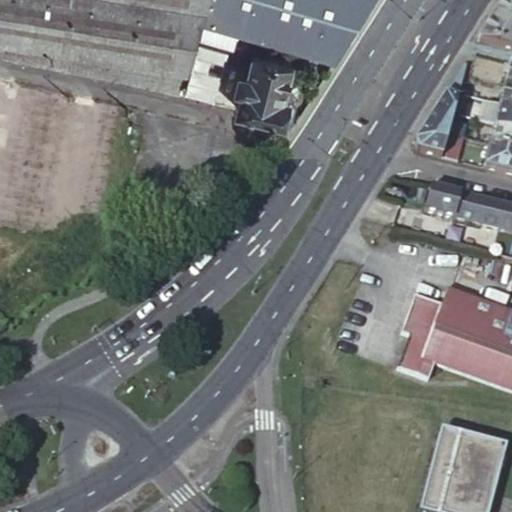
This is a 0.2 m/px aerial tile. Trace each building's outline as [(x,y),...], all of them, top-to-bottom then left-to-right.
[(0,0),(0,55),(12,57),(72,69),(130,80),(147,84),(177,92),(203,0),(0,0)] [(337,56),(370,0),(206,0),(202,17),(260,35),(337,56)] [(511,0),(503,0),(490,22),(511,32),(511,0)] [(477,42),(511,50),(511,32),(490,22),(477,42)] [(219,42),(197,36),(180,92),(203,98),(219,42)] [(235,106),(282,117),(284,114),(286,115),(292,112),(294,100),(291,95),(288,94),(288,90),(284,89),(291,61),(252,51),(252,50),(250,61),(242,59),(235,81),(241,84),(235,106)] [(467,65),(464,62),(413,142),(416,153),(440,159),(447,135),(453,115),(467,65)] [(511,87),(504,85),(498,106),(511,109),(511,87)] [(32,91),(21,89),(18,106),(29,108),(32,91)] [(511,109),(498,106),(493,125),(511,130),(511,109)] [(464,139),(467,140),(470,129),(453,125),(450,136),(464,139)] [(511,130),(493,125),(487,145),(511,151),(511,130)] [(450,136),(444,160),(457,163),(464,139),(450,136)] [(480,169),(511,176),(511,151),(487,145),(480,169)] [(459,193),(429,185),(423,211),(452,219),(459,193)] [(511,234),(511,206),(459,193),(452,219),(511,234)] [(511,313),(449,291),(442,309),(414,299),(402,337),(409,339),(398,372),(429,382),(434,367),(511,394),(511,313)] [(431,511),(485,511),(504,446),(443,429),(421,509),(431,511)]
